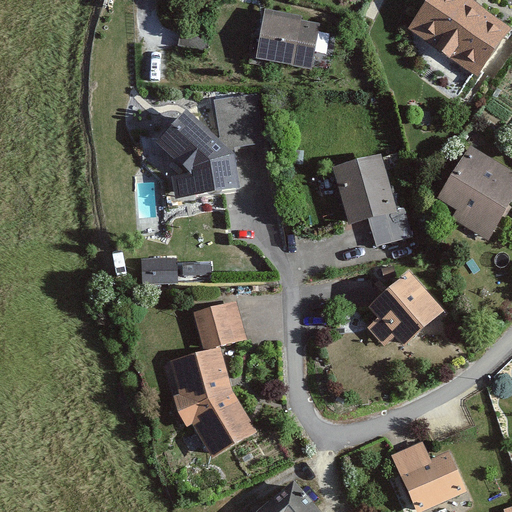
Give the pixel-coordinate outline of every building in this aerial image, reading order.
[(511,37),(511,23),(477,0),(442,0),(420,33),(485,77),(511,37)] [(328,23),(270,13),(262,63),(319,73),(328,23)] [(212,36),(184,34),(182,53),(211,55),(212,36)] [(190,118),(161,150),(197,182),(176,185),(179,208),(246,198),(239,153),(269,149),(262,97),(218,103),(225,149),(190,118)] [(511,216),(511,171),(480,152),(448,202),(466,214),(461,222),(495,243),(511,216)] [(387,158),(338,172),(354,229),(397,217),(405,245),(419,241),(408,205),(401,207),(387,158)] [(173,277),(172,254),(138,256),(138,278),(173,277)] [(452,318),(414,279),(374,317),(383,327),(374,336),(391,354),(400,345),(412,356),(452,318)] [(239,309),(196,320),(207,358),(249,346),(239,309)] [(177,423),(189,437),(194,435),(214,470),(259,443),(235,399),(221,356),(172,371),(182,404),(175,406),(177,423)] [(434,469),(427,452),(397,465),(416,511),(439,511),(469,500),(453,461),(434,469)] [(314,511),(298,494),(277,511),(314,511)]
